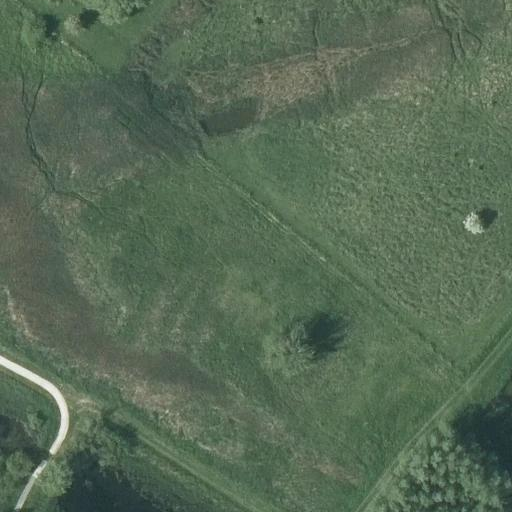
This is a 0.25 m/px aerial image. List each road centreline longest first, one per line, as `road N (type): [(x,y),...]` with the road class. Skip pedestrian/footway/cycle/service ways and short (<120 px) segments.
road 1 (track): [(511,321),(357,511)]
road 2 (track): [(52,397),(231,511)]
